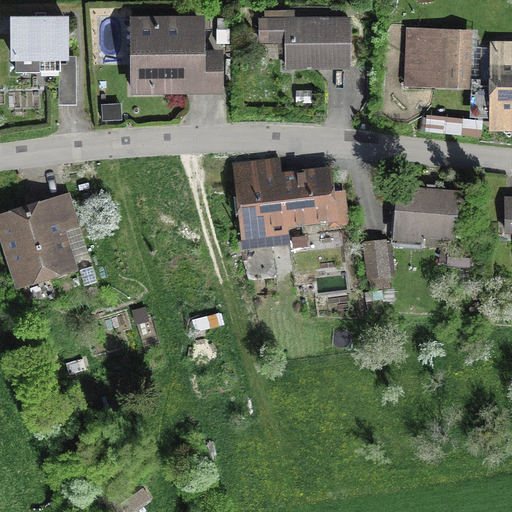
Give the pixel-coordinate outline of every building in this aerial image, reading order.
[(283,45),(283,72),(352,72),(351,18),(294,18),(294,10),(264,10),(264,19),(258,19),(258,45),(283,45)] [(216,45),(231,44),(230,18),(215,18),(216,45)] [(69,57),(69,19),(10,19),(10,65),(16,65),(16,74),(39,74),(39,64),(58,64),(58,107),(77,107),(77,57),(69,57)] [(130,98),(224,98),(223,53),(205,53),(204,37),(211,37),(211,25),(204,26),(204,19),(130,19),(130,98)] [(404,89),(470,92),(472,32),(406,29),(404,89)] [(469,121),(489,120),(489,48),(477,48),(478,31),(472,32),(470,92),(469,121)] [(511,42),(489,42),(489,48),(489,120),(489,134),(511,133),(511,42)] [(107,95),(107,81),(99,81),(100,95),(107,95)] [(312,91),(296,91),(296,104),(312,104),(312,91)] [(123,121),(122,104),(102,106),(103,123),(123,121)] [(482,139),(483,122),(469,121),(426,117),(425,134),(482,139)] [(282,173),(280,158),(232,164),(242,252),(291,246),(289,230),(328,226),(329,231),(350,229),(345,191),(334,192),(331,167),(282,173)] [(426,190),(396,188),(392,243),(423,245),(423,241),(456,243),(460,192),(436,190),(436,186),(427,185),(426,190)] [(90,258),(70,194),(0,214),(0,241),(15,291),(78,272),(75,263),(90,258)] [(197,241),(202,231),(164,215),(160,225),(197,241)] [(189,250),(164,239),(161,247),(186,257),(189,250)] [(366,305),(395,302),(394,289),(390,290),(389,278),(395,278),(392,246),(387,247),(387,241),(363,242),(366,281),(369,281),(370,292),(365,293),(366,305)] [(447,269),(474,269),(474,250),(447,250),(447,269)] [(97,282),(92,267),(80,270),(85,286),(97,282)] [(142,310),(132,313),(135,323),(145,320),(142,310)] [(122,347),(113,317),(100,321),(109,351),(122,347)] [(144,348),(139,333),(130,336),(135,351),(144,348)] [(86,370),(83,359),(71,362),(74,373),(86,370)] [(125,510),(143,498),(134,484),(116,496),(125,510)]
